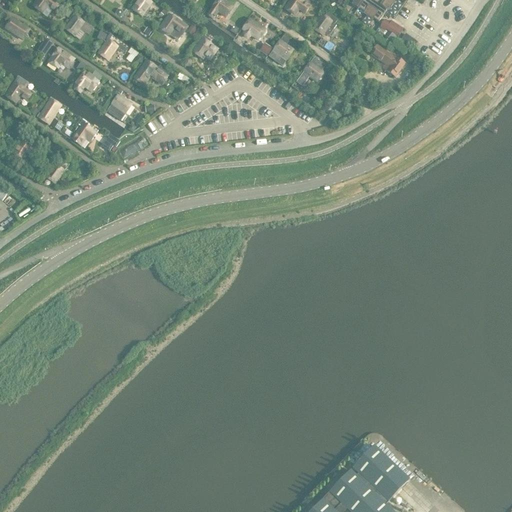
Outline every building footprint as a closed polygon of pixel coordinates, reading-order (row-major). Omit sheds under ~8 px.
[(57,15),(61,8),(52,2),(50,0),(38,0),(33,7),(43,14),(47,8),(57,15)] [(142,17),(151,4),(145,0),(139,0),(132,10),(142,17)] [(233,8),(225,3),(227,0),(218,0),(213,9),(207,17),(212,21),(218,13),(226,18),(233,8)] [(304,12),(308,7),(297,0),(291,0),(284,10),(294,17),(300,9),(304,12)] [(394,3),(390,0),(356,0),(352,6),(358,10),(359,10),(364,13),(364,14),(373,20),(379,23),(383,16),(385,17),(387,14),(386,13),(387,11),(388,12),(394,3)] [(83,23),(78,20),(81,17),(77,14),(74,17),(65,31),(75,38),(80,30),(87,35),(91,28),(83,22),(83,23)] [(334,25),(337,21),(327,14),(324,18),(322,16),(313,30),(323,36),(332,23),(334,25)] [(183,35),(188,29),(179,23),(169,16),(160,30),(169,37),(175,29),(183,35)] [(23,41),(30,31),(11,19),(4,29),(10,32),(23,41)] [(243,30),(256,40),(263,30),(250,21),(243,30)] [(381,26),(381,27),(388,32),(397,38),(398,39),(398,38),(402,32),(391,24),(392,22),(384,21),(381,26)] [(388,32),(381,42),(390,48),(397,38),(388,32)] [(414,48),(417,43),(405,35),(402,40),(414,48)] [(202,40),(193,53),(203,60),(204,58),(210,63),(218,51),(209,44),(211,41),(202,36),(200,39),(202,40)] [(117,48),(109,42),(108,42),(98,55),(108,62),(116,51),(125,54),(128,50),(119,44),(117,48)] [(283,66),(293,51),(280,42),(270,57),(283,66)] [(395,78),(405,65),(392,56),(392,57),(378,47),(371,55),(386,66),(383,69),(395,78)] [(61,66),(68,71),(76,60),(58,48),(56,50),(55,49),(53,52),(52,51),(45,60),(58,70),(61,66)] [(324,73),(315,67),(318,64),(313,61),(300,79),(304,82),(308,77),(317,83),(324,73)] [(162,86),(165,82),(168,78),(146,63),(134,80),(144,87),(150,78),(162,86)] [(98,83),(91,78),(85,73),(78,83),(77,83),(73,88),(78,92),(82,86),(91,92),(98,83)] [(28,103),(32,96),(24,91),(14,84),(5,97),(15,104),(20,98),(28,103)] [(120,122),(125,116),(131,106),(118,97),(108,111),(107,110),(105,113),(106,114),(107,113),(111,116),(120,122)] [(58,113),(61,108),(61,107),(51,100),(48,106),(39,120),(49,126),(58,113)] [(96,136),(92,133),(95,130),(87,124),(83,129),(81,128),(72,141),(82,148),(88,139),(92,142),(96,136)] [(41,152),(33,147),(31,149),(22,142),(13,155),(23,162),(27,156),(32,160),(33,159),(35,161),(41,152)] [(64,172),(69,166),(59,158),(54,165),(55,165),(45,179),(55,185),(65,172),(64,172)] [(8,192),(4,190),(0,195),(0,199),(2,201),(8,192)] [(350,472),(311,511),(392,511),(386,506),(402,489),(409,481),(374,447),(353,469),(358,475),(356,477),(350,472)]
